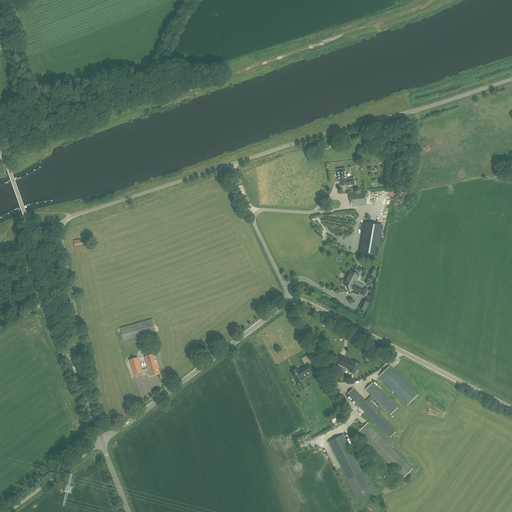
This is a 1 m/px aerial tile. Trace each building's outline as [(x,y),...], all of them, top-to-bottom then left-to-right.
[(345,169),(337,169),(339,182),(345,181),(345,186),(355,185),(354,178),(351,179),(351,180),(347,181),(345,169)] [(351,206),(367,204),(365,193),(350,194),(351,206)] [(383,225),(365,222),(360,253),(377,256),(383,225)] [(362,293),(365,295),(369,289),(365,287),(364,288),(357,284),(358,283),(356,282),(360,274),(352,271),(345,284),(349,286),(348,287),(352,289),(353,288),(355,288),(355,289),(358,291),(358,290),(362,292),(362,293)] [(354,299),(352,304),(365,310),(368,304),(354,299)] [(124,340),(156,331),(152,319),(121,328),(124,340)] [(158,368),(158,367),(154,354),(145,356),(149,370),(151,376),(160,373),(158,368)] [(341,356),(337,363),(349,369),(348,370),(356,374),(358,370),(357,370),(360,364),(353,360),(352,363),(350,362),(351,361),(341,356)] [(130,359),(134,374),(142,372),(138,357),(130,359)] [(292,371),(291,372),(291,373),(292,373),(295,377),(298,378),(299,381),(303,379),(302,377),(310,373),(306,366),(298,370),(297,368),(296,369),(295,368),(294,368),(293,369),(292,370),(292,371)] [(454,431),(390,366),(379,376),(407,405),(406,406),(407,408),(401,414),(440,454),(454,440),(450,436),(454,431)] [(373,382),(365,390),(371,396),(390,415),(398,408),(373,382)] [(366,401),(354,388),(347,394),(390,438),(396,432),(378,413),(366,401)] [(383,408),(371,396),(366,401),(378,413),(383,408)] [(403,478),(413,469),(368,423),(358,432),(403,478)] [(371,491),(343,435),(329,442),(357,498),(371,491)]
